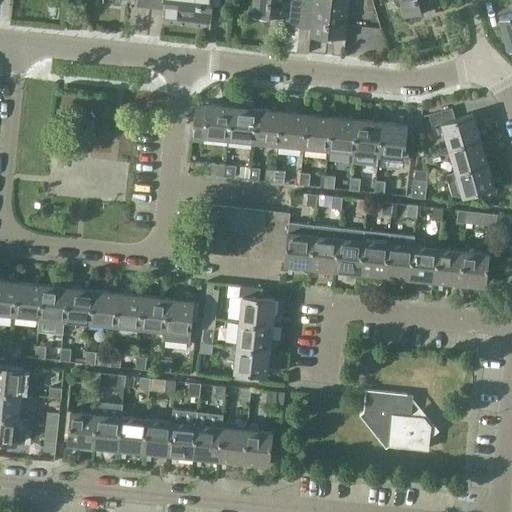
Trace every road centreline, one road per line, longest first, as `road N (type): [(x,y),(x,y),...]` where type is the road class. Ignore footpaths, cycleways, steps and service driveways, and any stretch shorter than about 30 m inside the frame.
road 1 (residential): [(330,511),(0,477)]
road 2 (residential): [(482,70),(402,82),(181,59)]
road 3 (residential): [(325,380),(333,308),(511,325)]
road 4 (residential): [(160,257),(181,59)]
road 5 (residential): [(0,209),(17,42)]
road 6 (residential): [(160,257),(20,241),(0,227)]
road 7 (residential): [(181,59),(17,42)]
road 8 (residential): [(497,511),(511,371)]
